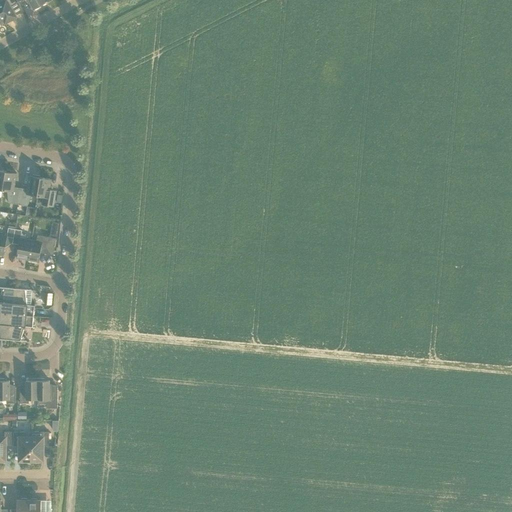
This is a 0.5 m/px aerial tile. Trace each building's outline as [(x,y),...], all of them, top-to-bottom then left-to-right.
[(0,23),(6,20),(7,22),(16,17),(10,6),(16,3),(14,0),(5,0),(6,0),(0,3),(0,23)] [(28,0),(34,10),(47,2),(45,0),(16,0),(18,2),(21,0),(28,0)] [(6,172),(2,190),(7,191),(9,203),(11,203),(11,204),(18,205),(21,188),(14,187),(17,174),(14,173),(14,172),(7,170),(7,172),(6,172)] [(21,188),(18,205),(27,206),(32,195),(37,196),(41,178),(40,178),(40,176),(33,175),(33,176),(30,176),(27,190),(21,188)] [(41,178),(37,196),(43,197),(42,205),(53,207),(56,195),(49,193),(52,180),(41,178)] [(22,222),(24,215),(13,213),(11,220),(22,222)] [(0,234),(0,255),(4,256),(6,243),(12,244),(15,229),(10,228),(8,228),(7,236),(0,234)] [(15,229),(12,244),(19,245),(16,258),(27,260),(31,240),(26,239),(27,237),(21,233),(22,231),(15,229)] [(31,240),(27,260),(39,262),(41,249),(54,251),(56,238),(38,235),(36,241),(31,240)] [(0,302),(0,313),(12,315),(15,289),(5,288),(0,303),(0,302)] [(12,315),(34,317),(35,306),(27,305),(25,290),(15,289),(12,315)] [(0,313),(0,338),(0,340),(10,341),(12,315),(0,313)] [(34,317),(12,315),(10,341),(20,341),(25,327),(33,328),(34,317)] [(0,399),(6,400),(6,403),(16,403),(16,387),(9,387),(9,381),(6,381),(6,379),(0,378),(0,399)] [(38,400),(38,378),(29,379),(29,381),(26,381),(26,387),(20,387),(20,403),(29,403),(29,400),(37,400),(38,400)] [(38,400),(37,400),(37,405),(46,405),(46,408),(57,408),(57,387),(49,387),(49,381),(47,381),(46,379),(38,378),(38,400)] [(0,437),(0,462),(4,462),(4,461),(5,461),(5,446),(11,446),(11,432),(5,432),(5,438),(0,437)] [(30,463),(31,463),(31,438),(31,432),(14,432),(14,446),(20,446),(20,461),(21,461),(21,462),(30,463)] [(42,432),(31,432),(31,438),(31,463),(33,463),(41,462),(41,461),(43,461),(43,446),(49,446),(49,432),(42,432)] [(29,511),(29,500),(17,500),(17,511),(29,511)] [(29,500),(29,511),(51,511),(52,511),(48,511),(47,511),(40,511),(41,500),(29,500)]
